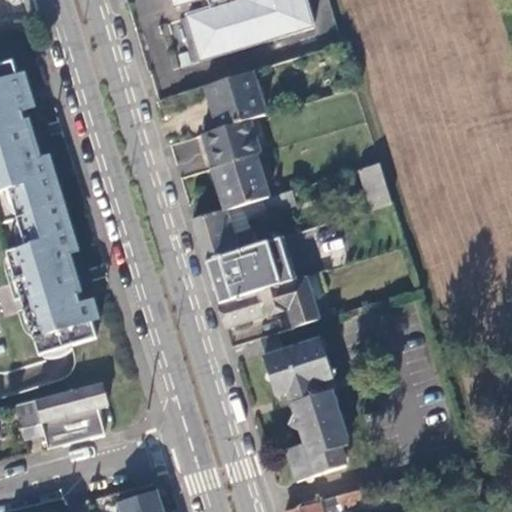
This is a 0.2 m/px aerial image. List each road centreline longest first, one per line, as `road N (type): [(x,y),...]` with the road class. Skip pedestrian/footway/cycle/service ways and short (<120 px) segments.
road 1 (secondary): [(247,511),(95,0)]
road 2 (secondary): [(62,0),(201,443)]
road 3 (residential): [(0,492),(201,443)]
